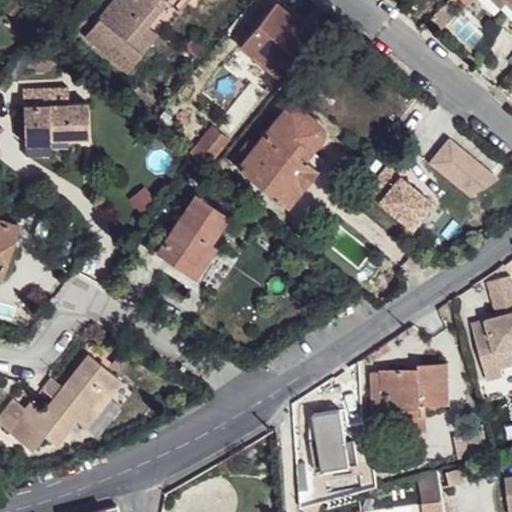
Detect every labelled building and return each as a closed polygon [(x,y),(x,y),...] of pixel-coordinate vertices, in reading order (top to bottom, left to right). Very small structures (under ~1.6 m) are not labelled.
[(23,25),(33,14),(15,0),(11,0),(3,10),(23,25)] [(115,0),(86,35),(129,71),(144,53),(133,44),(150,24),(169,0),(115,0)] [(509,7),(502,0),(476,0),(493,15),(499,8),(504,13),(509,7)] [(511,0),(502,0),(509,7),(511,9),(511,0)] [(446,4),(429,22),(439,31),(456,13),(446,4)] [(280,69),(310,32),(289,16),(287,20),(271,8),(240,46),(256,58),(260,54),(280,69)] [(150,24),(133,44),(144,53),(160,33),(150,24)] [(186,46),(199,57),(206,49),(193,38),(186,46)] [(24,87),(25,142),(51,141),(50,132),(69,132),(69,136),(90,134),(88,102),(69,102),(69,85),(24,87)] [(286,206),(317,169),(297,153),(303,146),(311,152),(321,139),(322,132),(319,125),(291,102),(256,145),(247,157),(238,168),(286,206)] [(207,164),(227,140),(212,128),(192,153),(207,164)] [(51,141),(51,146),(69,146),(69,136),(69,132),(50,132),(51,141)] [(247,157),(256,145),(249,139),(239,151),(247,157)] [(199,192),(180,219),(186,224),(179,234),(172,230),(158,251),(190,274),(212,243),(231,215),(199,192)] [(63,227),(72,217),(51,204),(44,215),(63,227)] [(0,270),(17,223),(0,217),(0,270)] [(186,224),(180,219),(172,230),(179,234),(186,224)] [(153,248),(158,251),(172,230),(168,227),(153,248)] [(219,247),(212,243),(190,274),(197,278),(219,247)] [(511,258),(505,263),(495,270),(507,289),(511,296),(511,258)] [(511,315),(474,326),(491,383),(506,379),(501,360),(511,356),(511,315)] [(113,360),(122,367),(131,355),(123,348),(113,360)] [(112,393),(124,378),(88,351),(45,409),(32,400),(27,406),(15,397),(0,417),(0,419),(36,446),(47,432),(59,441),(78,416),(101,385),(112,393)] [(372,387),(373,416),(397,416),(424,415),(423,405),(423,403),(448,403),(447,364),(408,364),(408,368),(382,369),(382,372),(383,387),(372,387)] [(383,387),(382,372),(372,373),(372,387),(383,387)] [(101,385),(78,416),(89,423),(112,393),(101,385)] [(424,415),(397,416),(398,431),(424,431),(424,415)] [(317,457),(308,459),(310,469),(319,467),(317,457)] [(424,480),(427,489),(451,483),(449,474),(424,480)]
